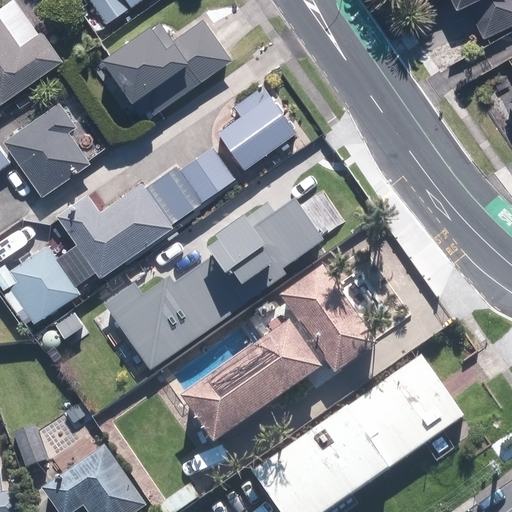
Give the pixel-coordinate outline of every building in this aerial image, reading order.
[(117,0),(90,0),(106,22),(124,9),(117,0)] [(511,0),(448,0),(453,10),(468,3),(485,38),(511,24),(511,0)] [(0,103),(60,61),(40,34),(19,48),(0,21),(0,103)] [(139,95),(153,114),(229,60),(201,21),(170,42),(158,25),(149,31),(148,29),(103,60),(132,100),(139,95)] [(218,132),(244,168),(293,133),(261,88),(234,108),(241,116),(218,132)] [(3,142),(41,196),(88,163),(67,133),(73,128),(57,105),(3,142)] [(94,272),(98,278),(172,227),(170,224),(234,179),(212,147),(179,169),(176,165),(143,187),(142,185),(99,215),(86,196),(56,217),(76,246),(56,260),(47,247),(10,273),(17,282),(10,288),(34,323),(78,292),(73,286),(94,272)] [(105,309),(150,373),(285,280),(280,274),(321,245),(318,240),(344,222),(323,192),(297,210),(293,205),(272,220),(265,211),(214,246),(217,250),(205,258),(209,264),(173,289),(169,282),(142,301),(133,289),(105,309)] [(180,394),(213,441),(323,365),(321,361),(326,358),(335,370),(376,342),(323,265),(281,294),(300,321),(294,325),(289,319),(180,394)] [(89,363),(79,348),(58,363),(68,378),(89,363)] [(120,386),(102,360),(83,372),(101,399),(120,386)] [(250,476),(275,511),(328,511),(460,420),(418,360),(250,476)] [(45,462),(34,427),(14,434),(25,468),(45,462)] [(135,511),(145,505),(102,449),(44,492),(59,511),(75,511),(81,508),(84,511),(135,511)] [(0,511),(17,511),(15,493),(0,494),(0,511)]
